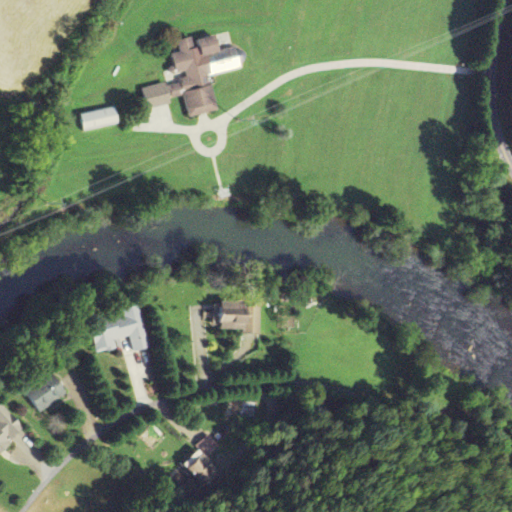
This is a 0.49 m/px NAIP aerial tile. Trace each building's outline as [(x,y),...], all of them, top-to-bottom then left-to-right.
[(209,77),(241,69),(238,56),(231,58),(229,49),(218,51),(214,35),(193,40),(192,37),(176,41),(179,52),(171,54),(175,74),(184,72),(186,80),(165,85),(165,83),(142,89),(147,110),(171,104),(170,100),(183,97),(188,118),(217,111),(209,77)] [(118,124),(114,106),(79,115),(83,132),(118,124)] [(259,335),(260,308),(244,308),(245,302),(216,302),(215,329),(242,330),(242,335),(259,335)] [(88,322),(96,355),(116,350),(114,341),(129,337),(132,352),(148,349),(139,309),(88,322)] [(40,414),(66,393),(49,373),(24,394),(40,414)] [(0,452),(24,431),(0,404),(0,452)]
